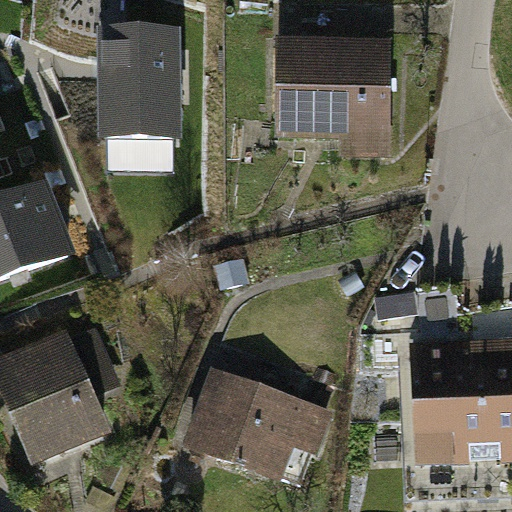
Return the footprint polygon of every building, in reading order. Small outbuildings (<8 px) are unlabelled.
[(179,143),(179,31),(95,31),(95,143),(179,143)] [(338,162),(392,162),(393,40),(274,40),(274,140),(338,140),(338,162)] [(0,284),(74,256),(45,181),(0,198),(0,284)] [(0,404),(29,471),(110,436),(94,399),(121,387),(96,328),(68,340),(65,332),(0,360),(0,404)] [(511,339),(409,344),(414,471),(511,467),(511,339)] [(293,450),(318,459),(335,412),(209,368),(179,453),(279,488),(293,450)]
